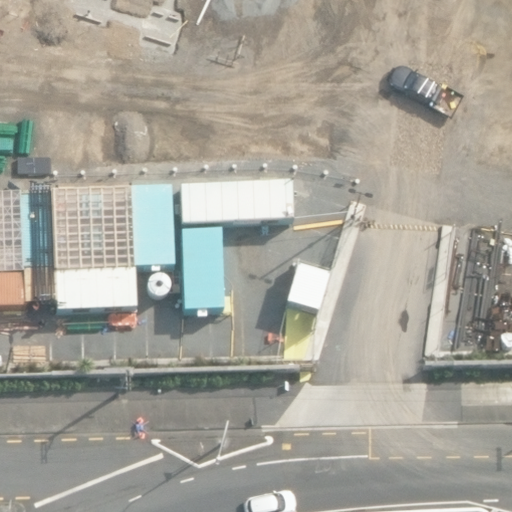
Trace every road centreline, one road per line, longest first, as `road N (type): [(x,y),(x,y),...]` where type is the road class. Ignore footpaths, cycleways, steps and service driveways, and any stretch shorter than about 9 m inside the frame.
road 1 (secondary): [(193,503),(347,474),(511,472)]
road 2 (residential): [(0,465),(116,478),(193,503)]
